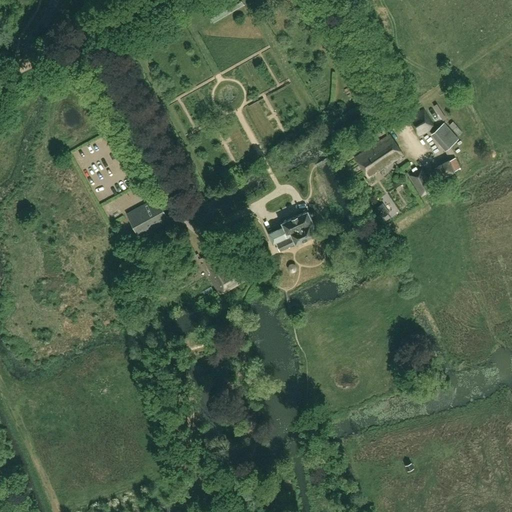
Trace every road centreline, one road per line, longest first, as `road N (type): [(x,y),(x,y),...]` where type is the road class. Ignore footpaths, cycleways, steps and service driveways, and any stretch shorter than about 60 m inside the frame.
road 1 (unclassified): [(146,196),(64,49),(151,0)]
road 2 (unclassified): [(393,109),(332,0)]
